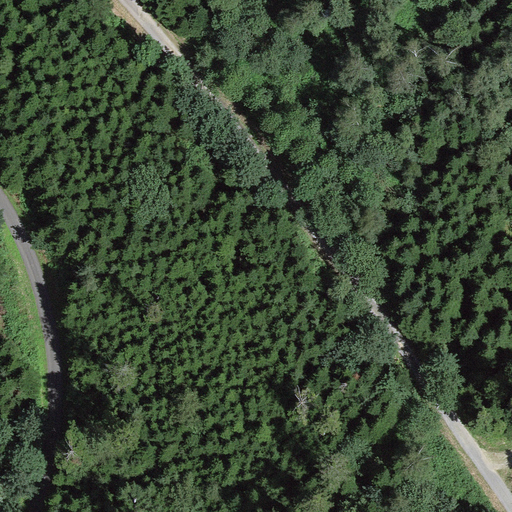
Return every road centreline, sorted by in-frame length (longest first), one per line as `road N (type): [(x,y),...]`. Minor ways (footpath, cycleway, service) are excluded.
road 1 (track): [(122,0),(361,292),(511,503)]
road 2 (unclassified): [(0,200),(34,267),(60,391),(36,511)]
